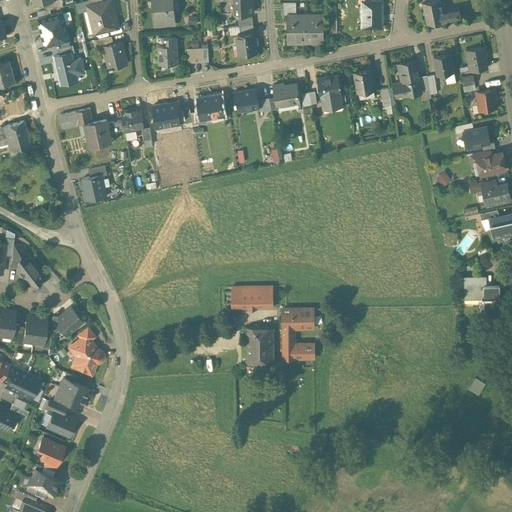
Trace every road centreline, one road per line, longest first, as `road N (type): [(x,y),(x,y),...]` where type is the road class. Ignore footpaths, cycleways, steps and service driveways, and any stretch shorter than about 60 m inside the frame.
road 1 (residential): [(398,42),(497,26),(511,109)]
road 2 (residential): [(66,511),(117,392),(121,353)]
road 3 (residential): [(140,89),(275,65)]
road 4 (residential): [(81,235),(44,105)]
road 5 (residential): [(275,65),(398,42)]
